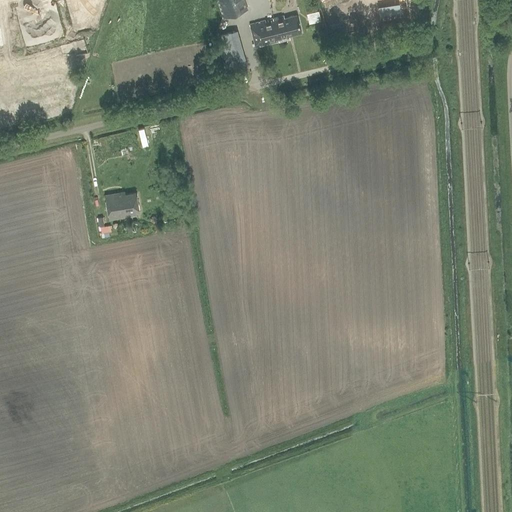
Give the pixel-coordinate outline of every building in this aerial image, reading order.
[(224,19),(248,11),(244,0),(218,0),(217,0),(224,19)] [(391,0),(392,12),(410,12),(409,0),(391,0)] [(0,45),(9,43),(0,7),(0,45)] [(319,11),(307,14),(309,23),(321,20),(319,11)] [(250,27),(256,51),(290,42),(289,39),(301,36),(297,18),(284,21),(284,19),(250,27)] [(232,32),(219,36),(229,68),(242,64),(232,32)] [(100,147),(103,146),(105,152),(118,149),(119,154),(127,152),(125,146),(131,145),(127,133),(98,141),(100,147)] [(136,215),(138,214),(135,196),(125,197),(124,194),(105,197),(108,221),(136,217),(136,215)] [(190,211),(183,213),(185,222),(192,220),(190,211)]
